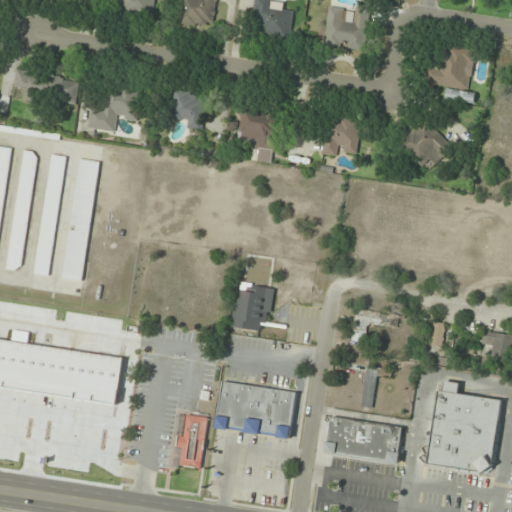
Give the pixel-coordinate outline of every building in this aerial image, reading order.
[(154,17),(155,0),(121,0),(120,13),(154,17)] [(215,27),(217,0),(182,0),(180,24),(215,27)] [(291,38),(294,9),(274,7),(274,0),(256,0),(253,35),(291,38)] [(366,51),(370,11),(356,9),(355,21),(328,18),(325,46),(366,51)] [(445,99),(474,104),(476,93),(468,92),(475,52),(447,47),(443,69),(433,67),(430,85),(447,87),(445,99)] [(23,99),(76,106),(80,80),(17,71),(15,88),(25,90),(23,99)] [(138,120),(141,90),(106,86),(103,108),(92,107),(89,129),(116,132),(118,118),(138,120)] [(173,122),(204,123),(206,93),(175,91),(173,122)] [(257,141),(255,161),(274,163),(278,112),(242,108),(239,140),(257,141)] [(340,149),(358,152),(363,120),(330,115),(324,154),(339,156),(340,149)] [(424,172),(451,145),(424,118),(397,144),(424,172)] [(0,130),(52,138),(53,131),(0,123),(0,130)] [(0,238),(13,148),(0,146),(0,238)] [(23,151),(8,269),(23,271),(39,153),(23,151)] [(52,155),(36,274),(51,276),(67,157),(52,155)] [(100,161),(79,159),(64,278),(85,281),(100,161)] [(274,288),(252,286),(251,292),(235,291),(231,327),(259,330),(260,321),(270,322),(274,288)] [(353,341),(366,343),(368,325),(398,328),(399,315),(357,310),(353,341)] [(445,323),(432,323),(432,345),(445,345),(445,323)] [(511,333),(484,333),(484,346),(493,346),(493,364),(511,364),(511,333)] [(361,407),(372,409),(380,368),(369,366),(361,407)] [(291,439),(297,390),(222,381),(216,429),(291,439)] [(438,390),(428,465),(493,473),(503,399),(458,393),(459,383),(444,381),(443,391),(438,390)] [(77,451),(80,431),(69,430),(70,419),(35,414),(30,444),(77,451)] [(208,417),(186,414),(179,465),(201,468),(208,417)] [(399,464),(403,426),(330,417),(326,456),(399,464)]
